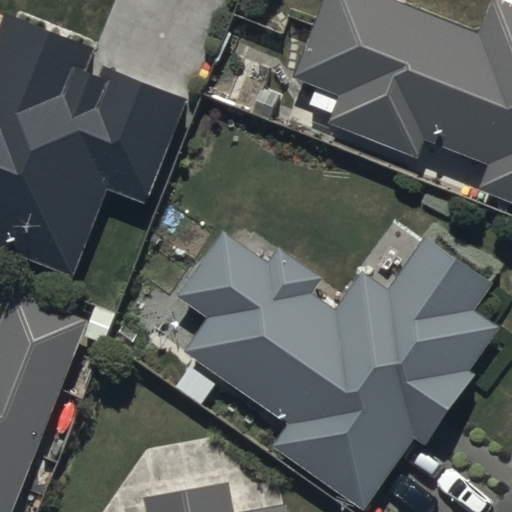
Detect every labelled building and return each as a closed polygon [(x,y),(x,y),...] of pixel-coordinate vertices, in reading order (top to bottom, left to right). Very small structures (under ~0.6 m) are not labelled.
[(344,107),(331,135),(419,169),(425,151),(493,176),(483,204),(511,214),(511,21),(493,14),(481,46),(359,0),(330,0),(299,84),(344,107)] [(0,258),(74,288),(109,200),(146,215),(186,114),(113,84),(108,98),(78,86),(87,65),(5,32),(0,44),(0,258)] [(269,275),(224,244),(181,307),(212,329),(189,362),(291,433),(273,459),(350,511),(375,511),(418,451),(429,459),(478,387),(470,382),(501,339),(477,323),(495,297),(428,251),(393,302),(364,282),(339,319),(316,303),(324,290),(280,260),(269,275)] [(0,511),(17,511),(94,334),(17,301),(0,339),(0,511)] [(235,511),(234,499),(152,510),(151,511),(235,511)]
